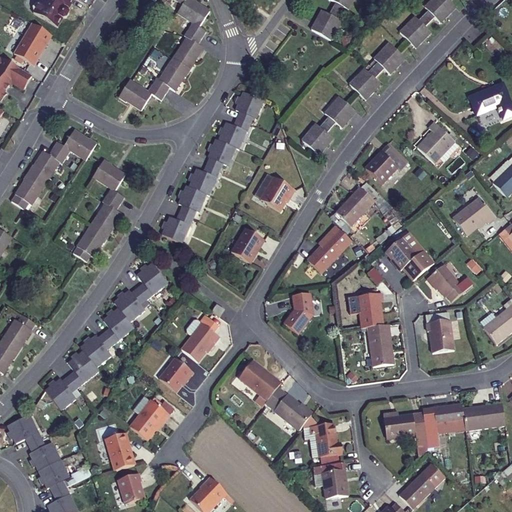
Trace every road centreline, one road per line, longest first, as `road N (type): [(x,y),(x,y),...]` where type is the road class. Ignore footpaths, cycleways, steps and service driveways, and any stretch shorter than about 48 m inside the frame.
road 1 (residential): [(488,0),(334,171),(253,301),(255,325)]
road 2 (residential): [(0,408),(88,306),(191,137)]
road 3 (residential): [(511,361),(479,377),(338,395),(315,385),(255,325)]
road 4 (residential): [(255,325),(161,457)]
road 5 (residential): [(52,97),(115,130),(191,137)]
